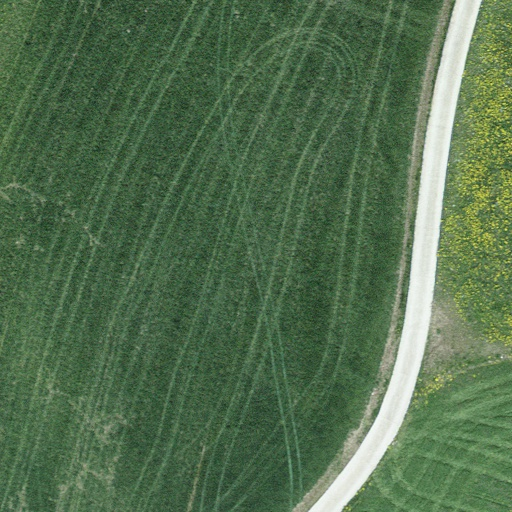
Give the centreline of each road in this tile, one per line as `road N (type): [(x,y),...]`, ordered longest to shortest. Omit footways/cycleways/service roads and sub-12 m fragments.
road 1 (track): [(395,381),(418,199),(461,0)]
road 2 (unclassified): [(310,511),(381,426),(395,381)]
